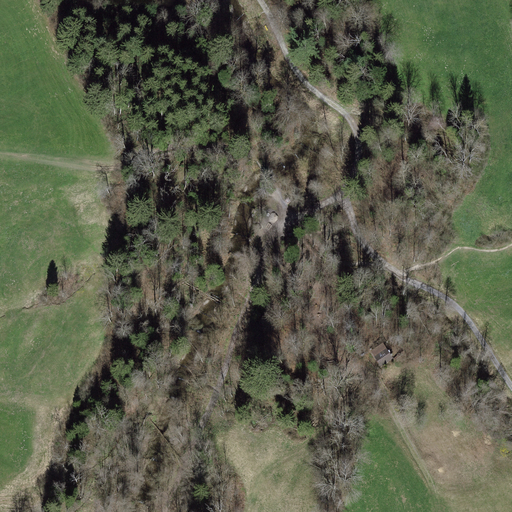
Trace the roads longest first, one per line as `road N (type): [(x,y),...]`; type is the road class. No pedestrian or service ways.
road 1 (track): [(511,381),(448,299),(363,245),(348,216),(358,141),(351,117),(288,64),(260,0)]
road 2 (track): [(291,216),(434,490),(437,511)]
